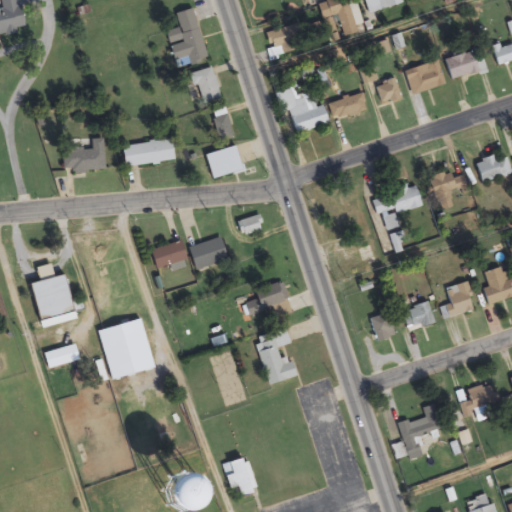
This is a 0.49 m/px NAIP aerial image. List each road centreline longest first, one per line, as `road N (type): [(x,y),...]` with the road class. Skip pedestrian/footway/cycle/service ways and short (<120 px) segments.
road 1 (tertiary): [(391,511),(229,0)]
road 2 (residential): [(511,103),(265,190),(0,215)]
road 3 (residential): [(354,392),(511,338)]
